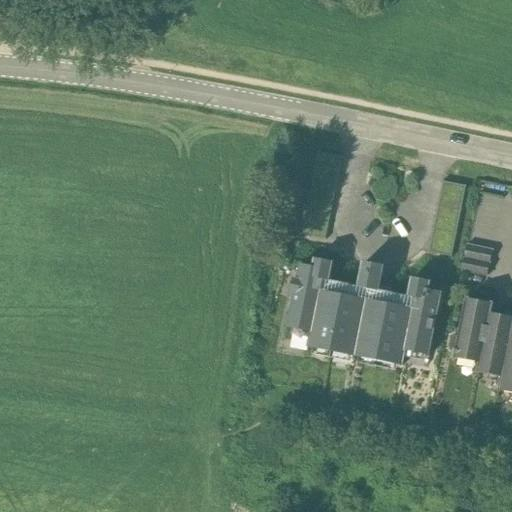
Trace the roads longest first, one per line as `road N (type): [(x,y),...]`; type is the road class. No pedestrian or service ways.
road 1 (unclassified): [(0,63),(279,108)]
road 2 (residential): [(279,108),(511,157)]
